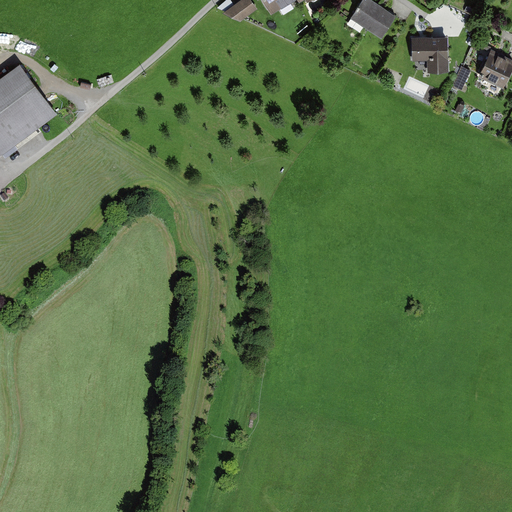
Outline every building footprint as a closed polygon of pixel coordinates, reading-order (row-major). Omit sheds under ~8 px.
[(240,0),(234,4),(231,0),(227,0),(218,6),(244,20),(258,8),(252,0),(240,0)] [(263,0),(271,13),(292,0),(263,0)] [(397,15),(372,0),(362,0),(353,15),(385,34),(397,15)] [(447,35),(412,36),(412,59),(427,59),(427,68),(448,68),(447,35)] [(511,69),(511,60),(489,52),(480,77),(506,86),(511,69)] [(0,156),(2,159),(57,115),(20,68),(0,84),(0,156)]
